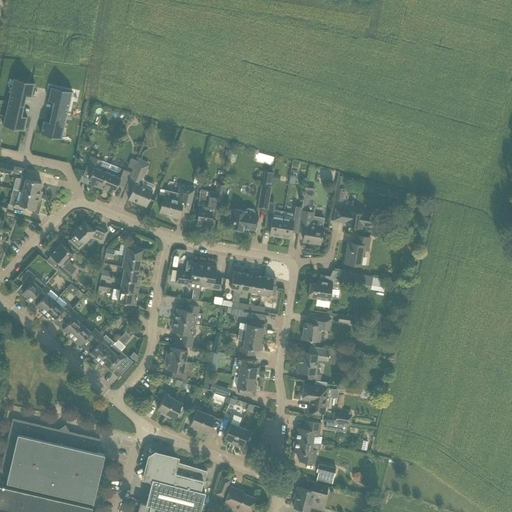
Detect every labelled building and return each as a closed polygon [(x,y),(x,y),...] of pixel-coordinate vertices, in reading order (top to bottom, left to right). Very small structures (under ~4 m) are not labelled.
[(8,101),(8,102),(18,104),(22,104),(21,105),(23,105),(25,95),(31,97),(34,83),(13,78),(9,97),(8,101)] [(67,110),(68,110),(72,92),(51,87),(48,100),(54,102),(51,111),(53,112),(57,112),(57,113),(67,115),(66,114),(67,110)] [(18,104),(8,102),(7,106),(2,125),(24,130),(27,116),(21,115),(23,105),(21,105),(18,104)] [(67,115),(57,113),(53,112),(51,111),(49,121),(43,120),(40,133),(61,138),(66,120),(65,120),(66,115),(67,115)] [(273,165),(275,156),(258,152),(256,161),(273,165)] [(89,183),(100,188),(110,163),(91,155),(85,171),(91,173),(89,179),(91,180),(89,183)] [(136,160),(133,168),(126,187),(132,190),(128,199),(146,206),(152,190),(140,185),(149,163),(138,158),(137,160),(136,160)] [(127,166),(133,168),(136,160),(131,158),(127,166)] [(0,170),(12,174),(13,166),(0,162),(0,170)] [(110,163),(100,188),(112,192),(113,189),(115,190),(118,184),(124,186),(130,171),(110,163)] [(257,206),(267,208),(272,180),(272,175),(273,173),(264,172),(262,184),(261,184),(257,206)] [(23,190),(23,192),(41,196),(42,191),(39,190),(41,182),(32,180),(33,177),(20,174),(20,176),(17,175),(16,176),(13,188),(23,190)] [(338,175),(335,189),(336,189),(334,200),(342,201),(345,188),(340,187),(342,176),(338,175)] [(225,180),(226,177),(220,176),(219,184),(216,183),(215,191),(200,189),(197,204),(199,205),(196,224),(209,227),(211,218),(219,219),(224,185),(225,180)] [(188,211),(194,190),(180,186),(178,193),(166,189),(164,196),(163,196),(159,211),(168,213),(167,215),(178,218),(181,209),(188,211)] [(41,196),(23,192),(21,191),(19,201),(13,200),(11,206),(25,210),(25,206),(35,209),(37,201),(39,201),(41,196)] [(281,237),(284,211),(273,209),(274,202),(268,201),(264,227),(270,228),(269,235),(281,237)] [(346,222),(345,225),(361,228),(362,226),(378,228),(380,214),(364,211),(363,213),(356,212),(356,210),(335,206),(333,221),(340,222),(340,221),(346,222)] [(255,230),(258,214),(246,212),(246,210),(231,208),(229,220),(232,220),(230,228),(232,229),(233,230),(237,231),(237,229),(242,230),(242,228),(248,229),(248,228),(255,230)] [(299,216),(298,230),(304,231),(303,241),(320,243),(322,227),(324,217),(312,215),(313,212),(301,210),(300,216),(299,216)] [(298,230),(299,216),(293,215),(294,213),(284,211),(281,237),(290,238),(291,232),(297,233),(298,230)] [(92,229),(84,221),(66,239),(78,250),(90,238),(102,243),(107,230),(95,225),(92,229)] [(344,262),(354,264),(361,265),(363,249),(368,250),(370,238),(356,235),(354,243),(347,242),(344,262)] [(60,243),(50,255),(59,263),(55,268),(66,278),(76,268),(67,260),(73,254),(60,243)] [(118,254),(123,255),(140,259),(142,248),(126,245),(120,244),(118,254)] [(121,267),(123,267),(138,270),(138,269),(140,259),(123,255),(121,265),(121,267)] [(189,284),(189,288),(200,290),(201,286),(205,263),(199,262),(199,264),(193,263),(191,272),(177,270),(175,282),(189,284)] [(211,264),(205,263),(201,286),(205,287),(205,284),(212,286),(212,288),(219,289),(221,277),(215,276),(216,267),(211,266),(211,264)] [(123,267),(121,278),(139,281),(141,270),(138,269),(138,270),(123,267)] [(248,274),(242,273),(239,289),(240,290),(250,291),(254,271),(249,270),(248,274)] [(231,306),(236,307),(237,302),(238,302),(240,290),(239,289),(242,273),(231,271),(230,278),(232,279),(231,288),(236,289),(235,290),(233,290),(231,301),(222,299),(221,304),(231,306)] [(254,271),(250,291),(250,295),(261,297),(261,296),(264,276),(258,275),(259,272),(254,271)] [(372,276),(362,274),(342,271),(340,280),(361,283),(360,288),(370,290),(372,276)] [(29,303),(37,294),(42,288),(45,284),(31,273),(23,282),(28,286),(22,293),(27,297),(25,299),(29,303)] [(308,297),(316,298),(315,306),(328,308),(329,300),(330,300),(332,282),(331,282),(333,276),(323,275),(322,281),(317,280),(316,283),(310,282),(308,297)] [(276,278),(264,276),(261,296),(265,296),(265,293),(274,295),(276,285),(274,285),(276,278)] [(121,278),(119,289),(137,293),(139,281),(121,278)] [(43,315),(59,297),(50,289),(45,284),(42,288),(37,294),(41,298),(35,305),(41,309),(39,311),(43,315)] [(78,289),(74,294),(80,299),(84,294),(78,289)] [(137,293),(119,289),(117,301),(135,304),(137,293)] [(64,318),(72,308),(59,297),(43,315),(46,318),(48,316),(53,320),(59,314),(64,318)] [(174,313),(173,319),(196,324),(200,325),(202,313),(198,312),(199,306),(187,303),(186,310),(177,308),(175,314),(174,313)] [(238,329),(238,334),(261,338),(262,333),(265,333),(267,321),(265,320),(265,315),(242,311),(243,308),(236,307),(231,306),(230,313),(251,317),(250,324),(245,323),(244,330),(238,329)] [(66,335),(70,339),(82,324),(74,316),(77,313),(72,308),(64,318),(68,322),(62,329),(68,333),(66,335)] [(338,321),(350,323),(351,316),(338,314),(338,321)] [(302,338),(311,340),(319,341),(321,329),(329,330),(330,319),(312,316),(311,323),(304,322),(302,338)] [(196,324),(173,319),(172,325),(173,326),(172,331),(177,332),(177,336),(176,336),(174,343),(191,347),(196,324)] [(86,338),(90,342),(99,332),(94,327),(91,331),(82,324),(70,339),(73,342),(75,340),(80,344),(86,338)] [(125,331),(118,339),(124,344),(131,336),(125,331)] [(93,359),(97,362),(109,348),(101,340),(104,336),(99,332),(90,342),(95,346),(89,352),(95,357),(93,359)] [(261,338),(238,334),(237,339),(243,340),(242,346),(239,346),(238,353),(254,355),(255,349),(262,350),(263,344),(260,343),(261,338)] [(206,343),(205,348),(212,349),(214,342),(210,341),(206,343)] [(300,351),(297,371),(307,373),(315,374),(317,359),(319,360),(327,361),(329,349),(319,347),(309,346),(308,353),(300,351)] [(166,352),(165,357),(185,361),(187,350),(171,347),(169,353),(166,352)] [(109,348),(97,362),(100,366),(102,364),(107,368),(113,362),(118,366),(126,356),(121,352),(118,355),(109,348)] [(176,379),(181,381),(184,382),(186,369),(184,368),(185,361),(165,357),(164,362),(168,363),(166,369),(177,371),(176,379)] [(232,374),(237,376),(237,375),(255,378),(256,373),(258,374),(259,367),(255,366),(256,360),(234,357),(232,374)] [(237,375),(237,376),(235,387),(239,387),(238,394),(254,396),(256,384),(254,383),(255,378),(237,375)] [(325,388),(326,382),(314,380),(313,386),(304,384),(302,399),(310,400),(308,411),(324,414),(325,406),(328,407),(330,396),(326,396),(327,388),(325,388)] [(211,383),(209,389),(225,395),(228,396),(230,390),(211,383)] [(159,413),(164,415),(174,398),(165,394),(157,409),(161,411),(159,413)] [(174,398),(164,415),(169,418),(171,416),(174,418),(176,415),(179,417),(185,406),(182,404),(182,403),(174,398)] [(193,429),(198,431),(205,413),(196,409),(190,425),(194,426),(193,429)] [(334,412),(332,421),(341,422),(350,423),(351,414),(334,412)] [(205,413),(198,431),(203,433),(204,431),(208,432),(214,416),(205,413)] [(0,468),(0,471),(8,473),(6,482),(93,502),(104,454),(97,452),(100,439),(12,418),(0,468)] [(220,426),(225,428),(228,420),(223,418),(220,426)] [(297,427),(295,440),(313,442),(314,435),(318,436),(320,422),(304,420),(303,428),(297,427)] [(341,422),(332,421),(326,420),(325,428),(340,431),(341,422)] [(227,442),(232,444),(239,426),(230,423),(224,438),(228,440),(227,442)] [(239,426),(232,444),(237,446),(238,444),(242,446),(248,430),(239,426)] [(313,442),(295,440),(293,441),(292,445),(294,447),(294,452),(300,453),(298,461),(314,464),(316,449),(312,449),(313,442)] [(152,479),(145,504),(177,511),(199,511),(204,492),(203,491),(206,480),(205,480),(207,471),(176,461),(176,458),(155,453),(154,455),(151,456),(149,456),(144,478),(152,479)] [(318,463),(316,471),(333,476),(335,467),(318,463)] [(222,477),(221,480),(219,486),(226,489),(230,480),(222,477)] [(296,496),(293,507),(308,511),(312,497),(324,500),(327,487),(312,482),(310,490),(297,486),(294,495),(296,496)] [(0,511),(91,511),(92,507),(0,485),(0,511)] [(239,492),(240,490),(230,486),(223,504),(243,511),(249,511),(255,498),(239,492)] [(177,511),(145,504),(140,502),(137,511),(177,511)]
